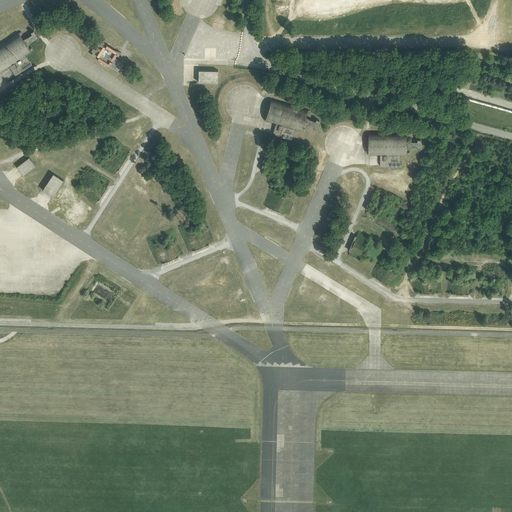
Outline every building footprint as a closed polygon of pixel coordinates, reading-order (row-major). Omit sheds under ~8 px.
[(18,32),(0,44),(0,72),(9,66),(15,75),(32,64),(26,55),(31,51),(33,50),(31,47),(29,48),(27,45),(31,41),(35,38),(36,40),(39,38),(34,30),(31,32),(32,34),(28,36),(23,39),(20,35),(22,34),(21,31),(19,33),(18,32)] [(118,52),(100,40),(91,54),(118,71),(124,62),(115,57),(118,52)] [(218,70),(198,69),(198,82),(218,82),(218,70)] [(508,92),(495,89),(493,94),(506,97),(508,92)] [(308,109),(271,99),(265,121),(275,124),(272,134),(291,140),(295,130),(301,132),(301,131),(303,132),(304,129),(302,128),(303,124),(309,125),(314,126),(313,128),(316,129),(319,120),(316,119),(315,121),(311,119),(305,117),(307,113),(309,114),(310,111),(308,110),(308,109)] [(407,132),(369,132),(369,155),(380,155),(380,166),(400,166),(400,155),(407,155),(409,155),(409,152),(407,152),(407,148),(413,147),(418,147),(418,149),(421,149),(421,139),(418,139),(418,141),(413,141),(407,140),(407,136),(410,136),(410,133),(407,133),(407,132)] [(104,140),(103,142),(95,154),(94,156),(94,159),(95,161),(96,162),(115,174),(130,152),(110,140),(108,139),(106,139),(104,140)] [(289,155),(267,149),(261,175),(284,180),(286,179),(288,178),(289,177),(290,175),(293,162),(293,160),(292,158),(291,156),(289,155)] [(29,157),(17,166),(23,174),(35,165),(29,157)] [(176,158),(171,162),(176,167),(180,163),(176,158)] [(85,170),(83,172),(75,184),(74,186),(74,189),(75,191),(77,192),(96,204),(110,182),(91,170),(89,169),(87,169),(85,170)] [(53,173),(42,189),(52,196),(63,179),(53,173)] [(272,183),(271,185),(264,205),(288,215),(296,194),(297,192),(296,190),(295,188),(293,187),(279,181),(276,181),(274,181),(272,183)] [(376,189),(365,214),(386,223),(388,223),(390,223),(392,221),(393,220),(399,206),(399,203),(399,201),(398,199),(396,198),(376,189)] [(180,228),(180,230),(189,252),(214,242),(205,220),(203,219),(202,218),(200,217),(198,218),(183,223),(181,224),(180,226),(180,228)] [(149,241),(149,243),(158,264),(183,254),(174,233),(173,231),(171,230),(169,230),(167,230),(152,236),(150,237),(149,239),(149,241)] [(377,237),(358,231),(348,255),(368,262),(370,263),(372,262),(373,261),(375,259),(381,245),(381,243),(380,240),(379,239),(377,237)] [(384,253),(382,255),(372,274),(394,288),(405,268),(406,266),(406,264),(405,262),(403,261),(390,252),(388,252),(386,252),(384,253)] [(415,268),(415,270),(414,292),(441,293),(441,271),(441,269),(440,267),(438,266),(436,265),(420,265),(418,265),(417,266),(415,268)] [(449,269),(448,271),(447,293),(474,294),(475,272),(474,270),(473,268),(472,267),(470,266),(454,266),(452,266),(450,267),(449,269)] [(482,271),(481,273),(481,294),(507,295),(508,274),(508,272),(507,270),(505,268),(503,268),(487,267),(485,268),(483,269),(482,271)]
